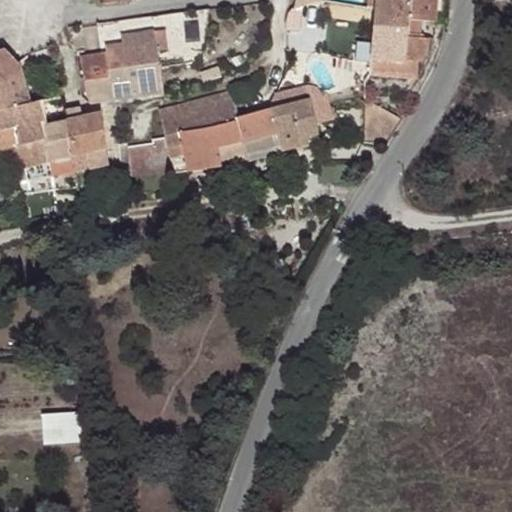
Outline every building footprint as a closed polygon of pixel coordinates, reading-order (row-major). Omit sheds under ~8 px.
[(375,0),(375,8),(374,15),(410,18),(410,17),(417,17),(436,19),(437,0),(375,0)] [(374,15),(370,55),(419,59),(425,52),(427,45),(425,37),(416,36),(408,35),(410,18),(374,15)] [(416,36),(417,17),(410,17),(410,18),(408,35),(416,36)] [(121,50),(155,44),(154,35),(154,33),(118,38),(121,50)] [(164,34),(154,35),(155,44),(157,44),(159,54),(166,53),(164,34)] [(431,37),(425,37),(427,45),(425,52),(419,59),(370,55),(368,71),(416,75),(418,73),(424,58),(429,48),(431,37)] [(112,98),(163,93),(159,54),(157,44),(155,44),(121,50),(105,52),(105,59),(85,61),(87,79),(84,80),(86,94),(101,93),(99,79),(109,77),(111,92),(112,98)] [(16,62),(4,47),(0,48),(0,111),(12,109),(12,106),(14,106),(9,91),(16,89),(10,72),(17,65),(16,62)] [(14,106),(28,103),(19,64),(17,65),(10,72),(16,89),(9,91),(14,106)] [(101,99),(112,98),(111,92),(109,77),(99,79),(101,93),(101,99)] [(272,92),(275,107),(303,100),(300,90),(299,85),(272,92)] [(312,87),(300,90),(303,100),(308,99),(315,127),(332,122),(329,107),(312,87)] [(237,116),(231,90),(163,109),(168,135),(174,173),(174,175),(219,166),(218,162),(215,147),(241,141),(235,116),(237,116)] [(308,99),(303,100),(309,125),(291,130),(293,139),(276,143),(278,150),(278,153),(303,147),(301,140),(317,136),(315,127),(308,99)] [(28,103),(14,106),(12,106),(12,109),(14,109),(19,144),(47,138),(46,125),(47,125),(44,101),(43,100),(28,103)] [(235,116),(241,141),(274,134),(276,143),(293,139),(291,130),(309,125),(303,100),(275,107),(237,116),(235,116)] [(81,117),(79,102),(62,106),(66,120),(73,156),(88,153),(105,149),(101,113),(81,117)] [(15,145),(19,144),(14,109),(12,109),(0,111),(0,150),(15,147),(15,145)] [(368,114),(365,141),(386,143),(402,118),(368,114)] [(66,120),(54,124),(47,125),(46,125),(47,138),(50,161),(72,156),(73,156),(66,120)] [(276,143),(274,134),(241,141),(215,147),(218,162),(245,157),(278,150),(276,143)] [(120,148),(124,181),(133,180),(137,179),(137,174),(174,173),(168,135),(155,138),(155,141),(129,146),(120,148)] [(50,161),(47,138),(19,144),(15,145),(15,147),(18,168),(25,167),(50,161)] [(109,172),(105,149),(88,153),(92,176),(109,172)] [(53,184),(76,179),(73,156),(72,156),(50,161),(53,184)] [(29,194),(54,191),(53,184),(50,161),(25,167),(29,194)] [(48,412),(50,444),(85,441),(83,410),(48,412)]
